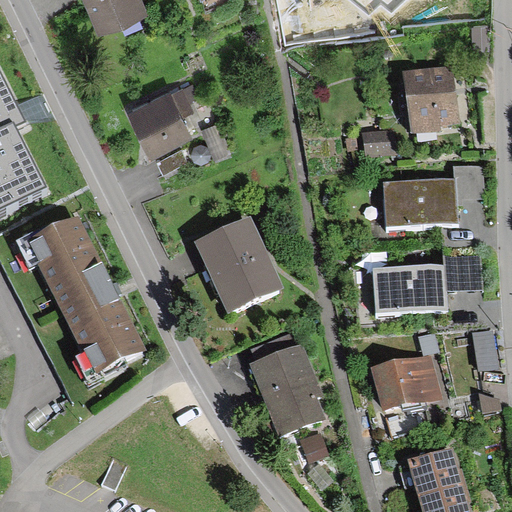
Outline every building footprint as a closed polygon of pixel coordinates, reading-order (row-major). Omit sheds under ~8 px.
[(85,0),(98,32),(149,12),(143,0),(85,0)] [(489,23),(472,24),(473,50),(490,49),(489,23)] [(453,68),(403,75),(412,138),(441,134),(441,130),(461,127),(457,99),(453,68)] [(0,73),(0,206),(43,186),(14,124),(23,120),(0,73)] [(171,87),(128,107),(150,154),(194,133),(185,114),(194,110),(183,87),(173,92),(171,87)] [(219,121),(202,128),(215,158),(232,151),(219,121)] [(394,131),(362,136),(366,160),(398,155),(394,131)] [(182,149),(158,161),(164,174),(188,162),(182,149)] [(454,170),(455,182),(456,182),(457,202),(486,201),(484,168),(454,170)] [(455,182),(385,187),(388,231),(459,226),(457,206),(457,202),(456,182),(455,182)] [(115,294),(78,220),(33,243),(35,246),(43,242),(53,262),(40,268),(39,269),(83,357),(74,362),(88,389),(129,368),(126,364),(146,354),(115,294)] [(250,222),(195,247),(228,319),(283,293),(265,253),(250,222)] [(40,268),(53,262),(43,242),(35,246),(30,249),(40,268)] [(444,259),(444,268),(446,294),(484,292),(482,256),(444,259)] [(444,268),(373,273),(376,318),(447,312),(446,299),(446,294),(444,268)] [(494,332),(473,335),(479,375),(500,371),(494,332)] [(420,340),(425,358),(432,356),(440,354),(435,336),(420,340)] [(303,347),(249,368),(279,442),(326,424),(317,401),(324,398),(320,388),(303,347)] [(425,358),(371,372),(383,416),(443,401),(432,356),(425,358)] [(501,402),(479,396),(484,417),(502,413),(501,402)] [(321,435),(300,443),(309,465),(330,457),(321,435)] [(456,450),(408,464),(419,501),(466,487),(464,480),(456,450)] [(466,487),(419,501),(421,511),(470,511),(468,505),(471,504),(468,493),(466,487)]
